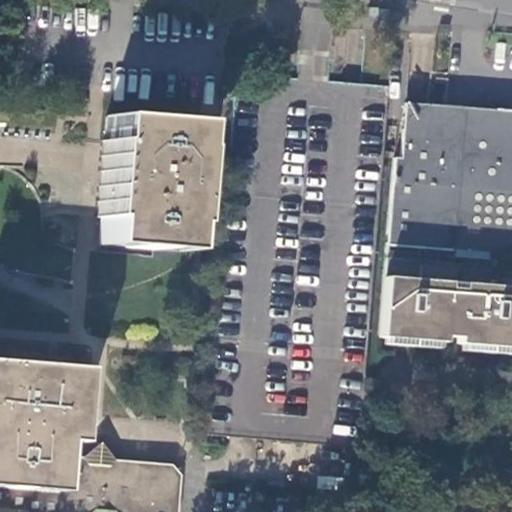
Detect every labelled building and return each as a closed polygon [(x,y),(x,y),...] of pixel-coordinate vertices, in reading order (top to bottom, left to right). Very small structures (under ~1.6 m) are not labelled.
[(383,277),(511,287),(511,111),(403,104),(399,157),(393,157),(383,277)] [(103,139),(97,216),(101,217),(99,244),(152,249),(177,251),(179,225),(183,225),(185,192),(189,146),(186,146),(188,122),(108,115),(106,140),(103,139)] [(511,287),(383,277),(377,336),(440,341),(440,335),(455,336),(455,343),(511,347),(511,287)] [(0,484),(55,488),(58,452),(58,439),(74,440),(80,367),(0,360),(0,484)] [(0,511),(174,511),(177,472),(169,462),(113,457),(102,443),(86,453),(58,452),(55,488),(0,484),(0,511)]
